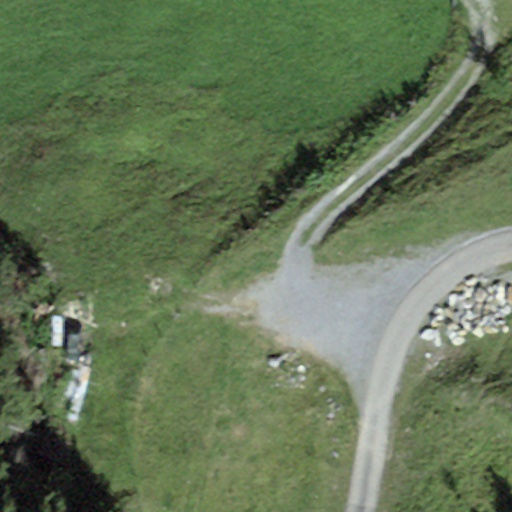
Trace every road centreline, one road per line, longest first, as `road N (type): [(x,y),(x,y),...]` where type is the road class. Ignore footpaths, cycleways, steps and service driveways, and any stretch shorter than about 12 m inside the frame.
road 1 (track): [(464,0),(500,36),(461,102),(318,236),(305,285),(403,349)]
road 2 (unclassified): [(373,511),(403,349),(511,256)]
